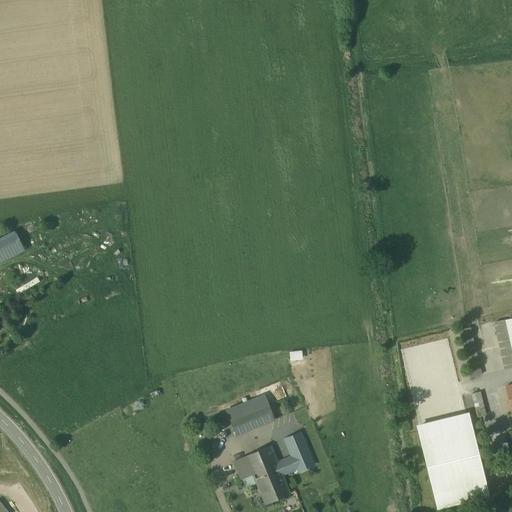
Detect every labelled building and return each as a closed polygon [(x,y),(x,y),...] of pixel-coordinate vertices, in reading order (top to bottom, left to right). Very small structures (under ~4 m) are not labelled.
[(15,233),(0,240),(0,263),(24,251),(15,233)] [(18,293),(40,282),(38,278),(16,288),(18,293)] [(481,375),(471,327),(459,329),(469,377),(481,375)] [(302,350),(289,351),(290,360),(302,359),(302,350)] [(154,403),(149,392),(131,400),(136,411),(154,403)] [(480,392),(472,394),(478,418),(486,416),(480,392)] [(268,405),(231,420),(237,435),(274,420),(268,405)] [(469,412),(416,424),(434,509),(488,498),(469,412)] [(270,446),(245,457),(253,474),(252,474),(255,480),(264,476),(266,481),(282,475),(297,468),(298,472),(313,466),(300,434),(285,440),(292,457),(277,464),(270,446)] [(245,457),(234,462),(240,477),(252,472),(252,474),(253,474),(245,457)] [(282,475),(266,481),(264,476),(255,480),(265,505),(290,494),(282,475)]
